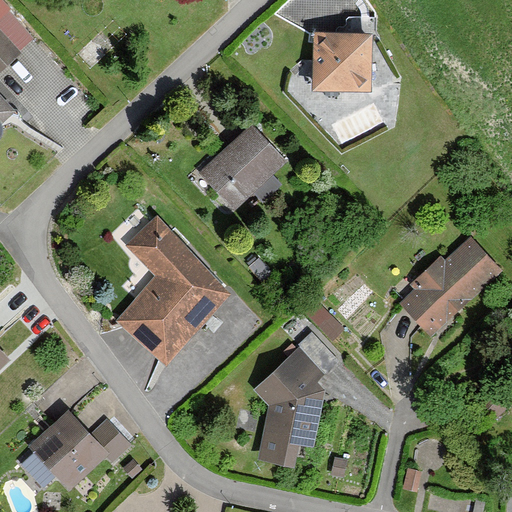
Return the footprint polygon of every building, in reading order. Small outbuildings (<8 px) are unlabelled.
[(0,0),(0,71),(22,52),(0,28),(0,17),(10,8),(2,0),(0,0)] [(363,24),(308,23),(307,85),(363,85),(363,24)] [(0,119),(10,110),(0,98),(0,119)] [(286,157),(246,119),(198,170),(238,208),(286,157)] [(240,292),(152,209),(119,242),(156,277),(115,321),(166,369),(240,292)] [(505,273),(468,233),(396,299),(433,339),(505,273)] [(335,332),(346,321),(319,296),(309,308),(335,332)] [(316,325),(295,344),(325,377),(346,357),(316,325)] [(324,387),(286,351),(253,386),(271,403),(264,434),(310,445),(324,387)] [(87,431),(66,408),(25,444),(67,491),(108,455),(114,461),(135,443),(107,412),(87,431)]
